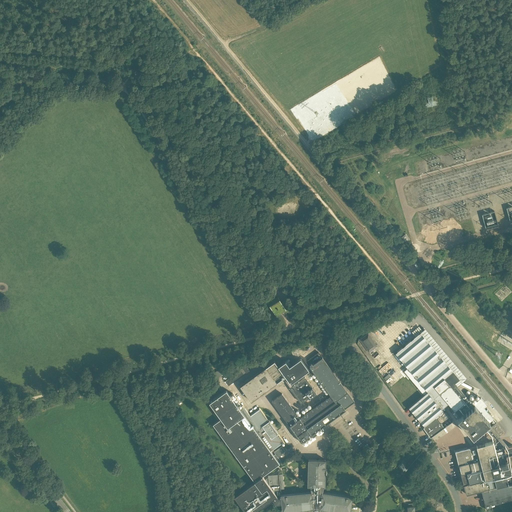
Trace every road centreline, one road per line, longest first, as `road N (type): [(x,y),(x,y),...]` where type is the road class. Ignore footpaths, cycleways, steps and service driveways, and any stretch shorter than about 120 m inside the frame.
road 1 (track): [(221,42),(427,291)]
road 2 (unclassified): [(461,511),(329,318)]
road 3 (unknown): [(350,343),(376,323),(419,318),(511,430)]
road 4 (track): [(113,376),(313,322)]
road 5 (track): [(511,150),(401,182),(415,246),(423,247)]
road 6 (track): [(511,33),(446,63),(486,116)]
road 7 (unclassified): [(511,392),(427,291)]
road 8 (track): [(431,286),(423,247),(511,222)]
road 9 (unknown): [(267,398),(308,447),(353,414)]
